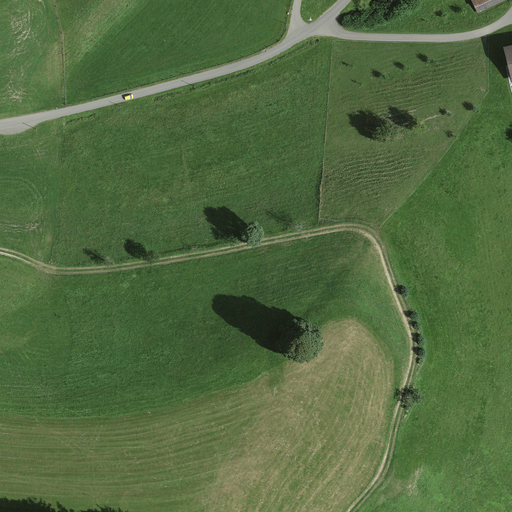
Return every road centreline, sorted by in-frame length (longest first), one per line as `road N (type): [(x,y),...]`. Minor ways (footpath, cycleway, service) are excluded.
road 1 (track): [(353,511),(390,454),(416,353),(366,232),(107,269),(62,269),(0,250)]
road 2 (unclassified): [(0,125),(236,69),(324,26),(350,0)]
road 3 (track): [(511,17),(467,38),(353,37),(324,26)]
